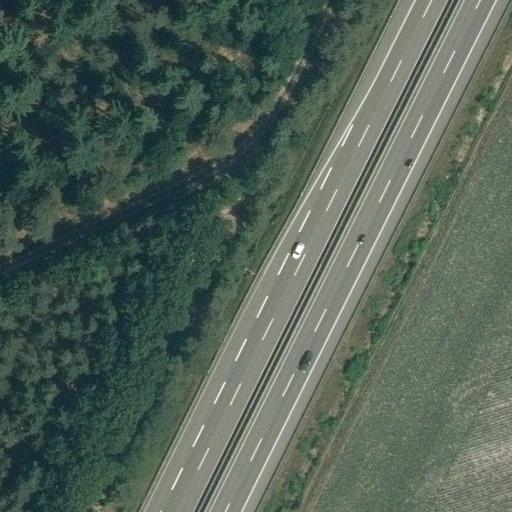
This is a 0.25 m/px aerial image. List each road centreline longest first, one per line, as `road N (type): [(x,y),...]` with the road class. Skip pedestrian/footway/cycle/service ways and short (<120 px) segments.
road 1 (motorway): [(226,511),(480,0)]
road 2 (motorway): [(432,0),(178,511)]
road 3 (track): [(279,139),(0,267)]
road 4 (track): [(279,139),(346,0)]
